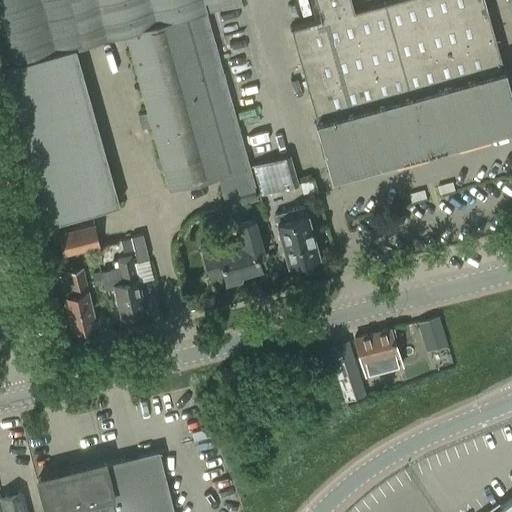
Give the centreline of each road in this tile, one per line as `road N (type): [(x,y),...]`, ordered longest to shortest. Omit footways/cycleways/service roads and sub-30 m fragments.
road 1 (tertiary): [(32,398),(511,276)]
road 2 (tertiary): [(318,511),(393,452),(511,401)]
road 3 (residential): [(32,398),(0,270)]
